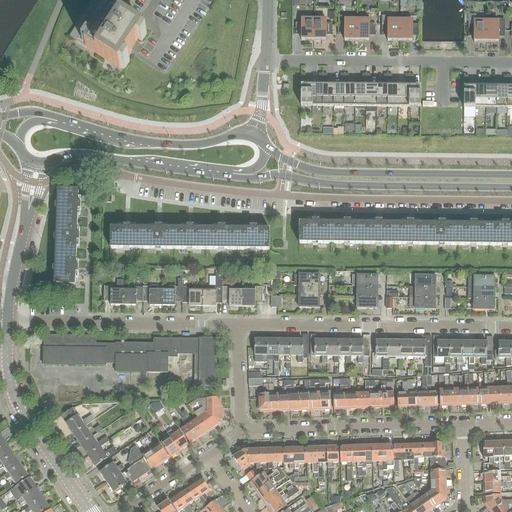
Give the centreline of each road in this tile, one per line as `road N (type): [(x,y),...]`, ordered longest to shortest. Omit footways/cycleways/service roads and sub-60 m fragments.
road 1 (residential): [(112,173),(279,195),(511,202)]
road 2 (primary): [(214,175),(511,187)]
road 3 (residential): [(511,328),(236,324)]
road 4 (primary): [(511,174),(321,171),(263,144)]
road 5 (residential): [(265,60),(511,62)]
road 6 (residential): [(236,324),(7,321)]
road 7 (residential): [(240,430),(462,423)]
road 8 (tertiary): [(89,511),(16,403),(7,321)]
road 9 (primary): [(252,135),(164,143),(60,118)]
